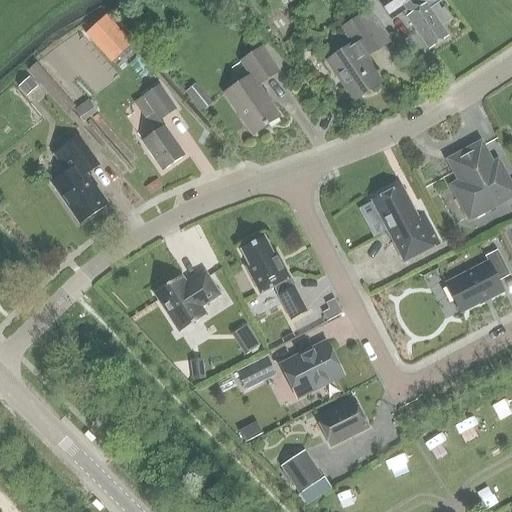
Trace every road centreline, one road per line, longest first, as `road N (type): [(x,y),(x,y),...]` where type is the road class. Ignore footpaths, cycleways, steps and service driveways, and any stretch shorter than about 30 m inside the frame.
road 1 (residential): [(287,178),(400,399),(511,336)]
road 2 (residential): [(0,363),(79,281),(145,234),(217,199),(287,178)]
road 3 (residential): [(287,178),(398,133),(511,63)]
road 4 (secondary): [(133,511),(0,378)]
